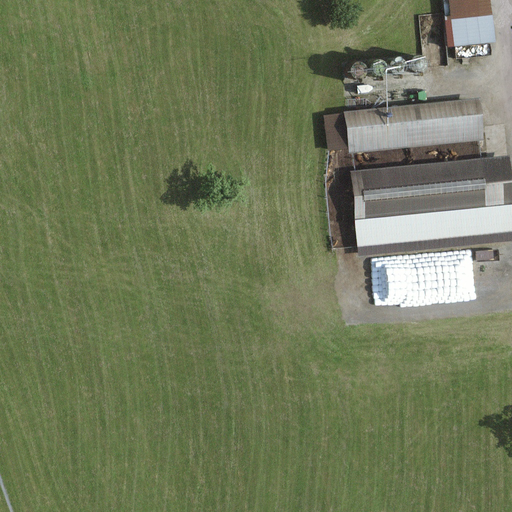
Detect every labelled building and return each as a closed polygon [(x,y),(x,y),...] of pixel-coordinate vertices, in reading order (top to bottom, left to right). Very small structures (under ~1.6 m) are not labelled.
[(450,0),(456,45),(496,41),(491,0),(450,0)] [(413,71),(416,73),(418,73),(421,73),(424,72),(426,70),(427,67),(427,64),(427,61),(425,59),(423,57),(420,56),(417,56),(414,57),(412,59),(411,61),(410,64),(410,67),(411,69),(413,71)] [(393,74),(396,75),(399,76),(401,75),(404,74),(406,72),(407,70),(408,67),(407,64),(406,61),(403,59),(400,58),(397,58),(395,59),(392,61),(391,63),(390,66),(390,69),(392,72),(393,74)] [(373,76),(376,77),(378,77),(381,77),(384,76),(386,74),(387,72),(387,69),(387,66),(385,63),(383,61),(380,60),(377,60),(374,61),(372,63),(370,65),(370,68),(370,71),(371,73),(373,76)] [(353,78),(355,79),(358,80),(361,79),(364,78),(366,76),(367,74),(367,71),(367,68),(365,65),(363,63),(360,62),(357,62),(354,63),(352,65),(350,67),(350,70),(350,73),(351,76),(353,78)] [(482,99),(324,114),(327,152),(349,150),(349,153),(486,141),(482,99)] [(511,165),(511,158),(352,172),(359,248),(511,234),(511,165)] [(396,253),(377,257),(384,284),(402,279),(396,253)]
